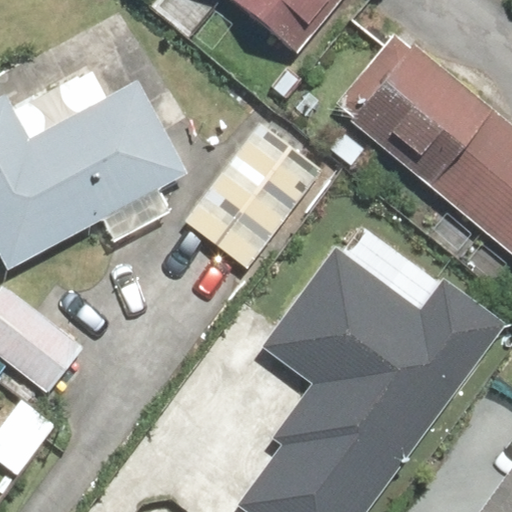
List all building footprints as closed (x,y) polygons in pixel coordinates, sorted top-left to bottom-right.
[(218,0),(288,61),(341,0),(218,0)] [(511,129),(412,48),(407,54),(392,42),(331,116),(511,263),(511,129)] [(5,86),(0,88),(0,261),(6,272),(98,224),(110,246),(163,218),(153,199),(186,181),(137,87),(93,110),(75,76),(16,107),(5,86)] [(323,172),(261,126),(186,225),(248,272),(323,172)] [(243,511),(367,511),(500,328),(441,285),(419,316),(335,256),(263,356),(308,388),(270,441),(281,449),(238,508),(243,511)] [(83,354),(2,289),(0,291),(0,361),(46,399),(83,354)] [(56,425),(21,398),(0,424),(0,449),(23,467),(56,425)] [(511,511),(511,472),(482,511),(511,511)]
